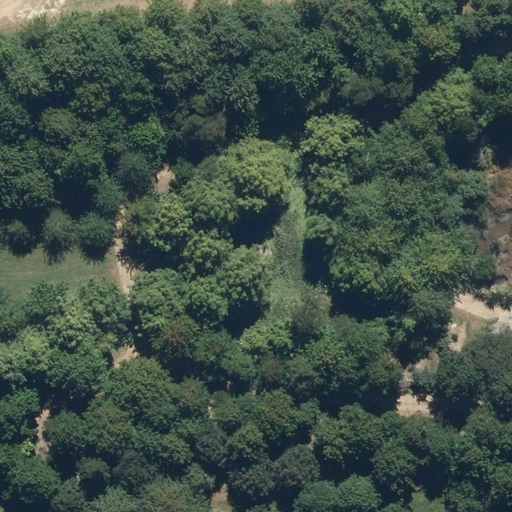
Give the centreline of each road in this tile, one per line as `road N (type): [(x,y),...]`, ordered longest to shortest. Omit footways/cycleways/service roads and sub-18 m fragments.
road 1 (track): [(161,363),(123,267),(124,233),(142,198),(189,163),(269,125),(418,88),(511,40)]
road 2 (track): [(511,405),(268,396),(161,363),(0,425)]
